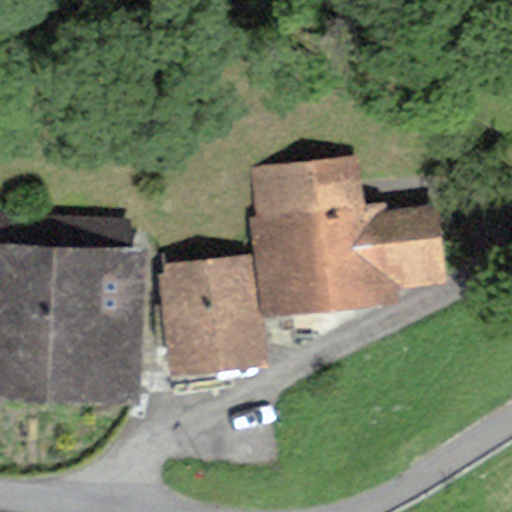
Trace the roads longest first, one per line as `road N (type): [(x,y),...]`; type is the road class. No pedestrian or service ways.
road 1 (unclassified): [(511,413),(343,511)]
road 2 (unclassified): [(180,511),(141,499),(0,490)]
